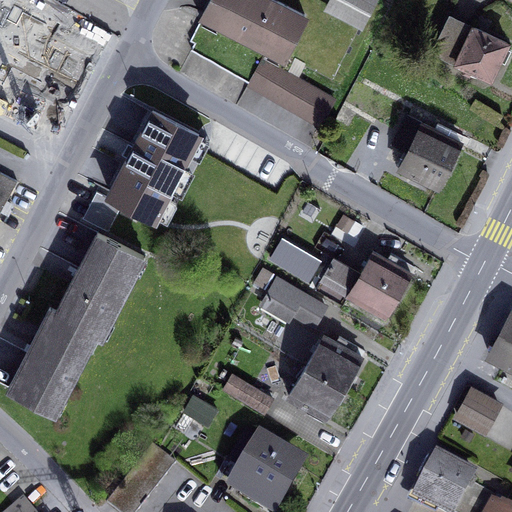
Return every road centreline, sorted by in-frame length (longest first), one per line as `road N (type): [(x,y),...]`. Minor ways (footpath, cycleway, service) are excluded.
road 1 (residential): [(484,263),(126,56)]
road 2 (primary): [(347,511),(484,263)]
road 3 (residential): [(126,56),(0,299)]
road 4 (residential): [(84,511),(0,425)]
